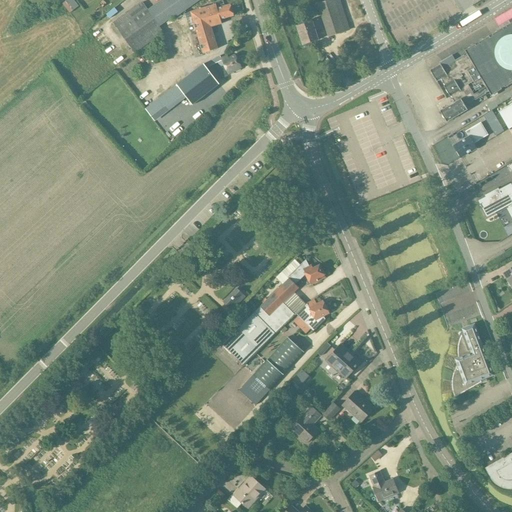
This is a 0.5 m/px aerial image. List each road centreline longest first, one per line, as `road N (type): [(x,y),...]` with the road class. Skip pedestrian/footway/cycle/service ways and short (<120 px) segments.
road 1 (tertiary): [(0,407),(282,124),(304,111)]
road 2 (unclassified): [(511,379),(387,71)]
road 3 (tertiary): [(415,407),(304,111)]
road 4 (residential): [(186,511),(234,457),(331,478)]
road 5 (unclassified): [(392,68),(506,0)]
road 6 (tertiary): [(490,511),(449,467),(415,407)]
road 7 (tertiary): [(304,111),(284,85),(258,0)]
